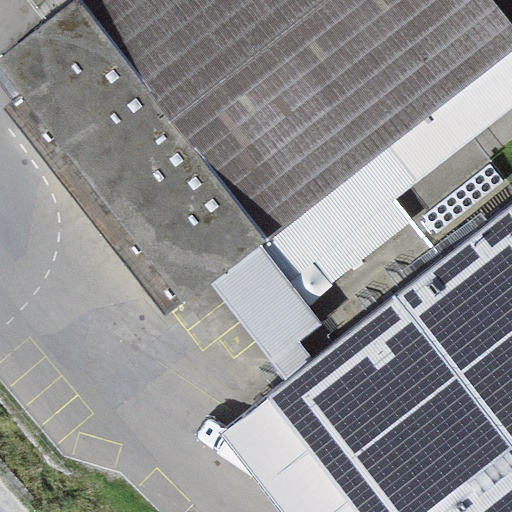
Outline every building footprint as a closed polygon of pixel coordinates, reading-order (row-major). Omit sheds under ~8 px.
[(0,68),(22,96),(184,304),(211,283),(261,244),(511,49),(511,24),(493,0),(76,0),(0,59),(0,68)] [(511,110),(511,49),(261,244),(307,304),(414,222),(397,200),(511,110)] [(167,317),(184,304),(22,96),(5,110),(167,317)] [(511,511),(511,206),(314,360),(287,381),(266,397),(355,511),(511,511)] [(261,244),(211,283),(287,381),(314,360),(301,343),(323,325),(307,304),(261,244)] [(355,511),(266,397),(219,434),(280,511),(355,511)]
